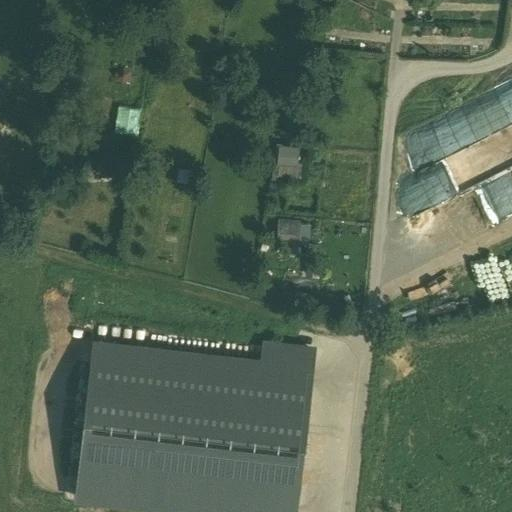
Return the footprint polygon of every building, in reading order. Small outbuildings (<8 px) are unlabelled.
[(117,106),(117,132),(138,133),(138,106),(117,106)] [(301,163),(301,145),(275,144),(275,163),(301,163)] [(273,164),(273,178),(301,179),(302,165),(273,164)] [(277,244),(312,246),(314,221),(279,219),(277,244)] [(97,342),(78,496),(209,511),(292,511),(312,351),(264,345),(262,362),(97,342)]
